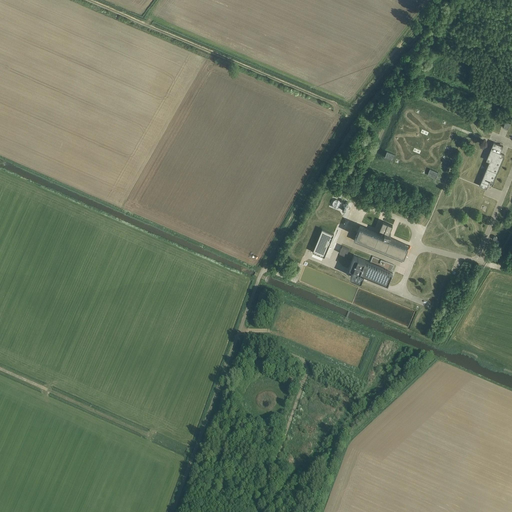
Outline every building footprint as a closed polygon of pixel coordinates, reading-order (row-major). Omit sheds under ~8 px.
[(503,146),(494,142),(486,160),(489,162),(479,186),(486,189),(489,182),(493,183),(504,156),(500,154),(503,146)] [(384,157),(393,160),(395,154),(387,151),(384,157)] [(430,169),(427,175),(436,178),(438,172),(430,169)] [(346,199),(341,209),(346,211),(351,201),(346,199)] [(384,235),(360,225),(354,240),(402,260),(408,245),(389,238),(391,235),(389,234),(393,225),(383,221),(379,230),(385,232),(384,235)] [(322,229),(313,252),(324,257),(334,234),(322,229)] [(342,245),(339,252),(342,253),(345,255),(346,255),(349,248),(342,245)] [(357,258),(353,256),(348,268),(352,269),(350,276),(360,280),(363,273),(387,283),(393,269),(392,269),(393,264),(371,256),(369,262),(364,260),(357,257),(357,258)]
